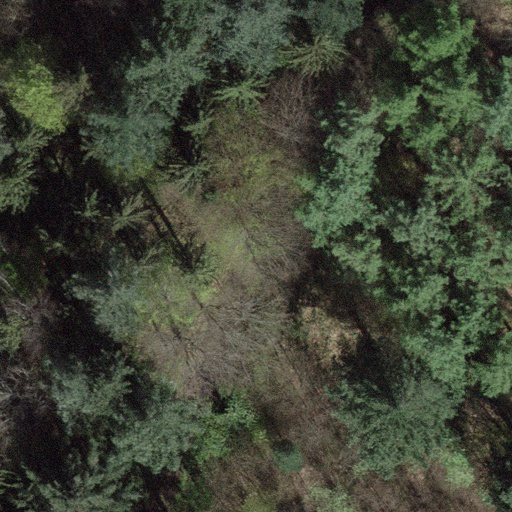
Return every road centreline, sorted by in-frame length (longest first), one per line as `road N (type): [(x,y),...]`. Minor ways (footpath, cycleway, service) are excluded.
road 1 (track): [(147,511),(250,257),(380,0)]
road 2 (track): [(0,152),(201,0)]
